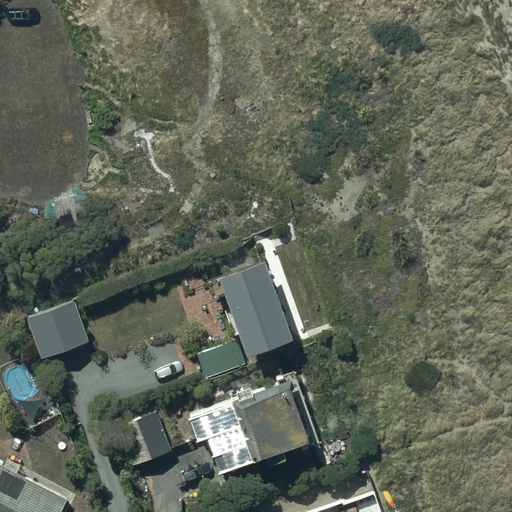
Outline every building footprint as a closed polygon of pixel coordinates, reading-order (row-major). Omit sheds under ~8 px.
[(290,333),(261,256),(214,271),(238,335),(196,351),(198,355),(192,357),(197,372),(201,371),(203,376),(248,360),(245,349),(290,333)] [(74,304),(33,320),(44,350),(85,336),(74,304)] [(247,378),(232,384),(236,394),(188,413),(197,434),(204,431),(219,468),(263,450),(266,458),(284,451),(280,441),(316,427),(292,365),(273,372),(275,379),(251,388),(247,378)] [(171,447),(155,408),(116,423),(132,463),(171,447)] [(2,462),(0,460),(0,511),(67,511),(76,494),(4,457),(2,462)]
